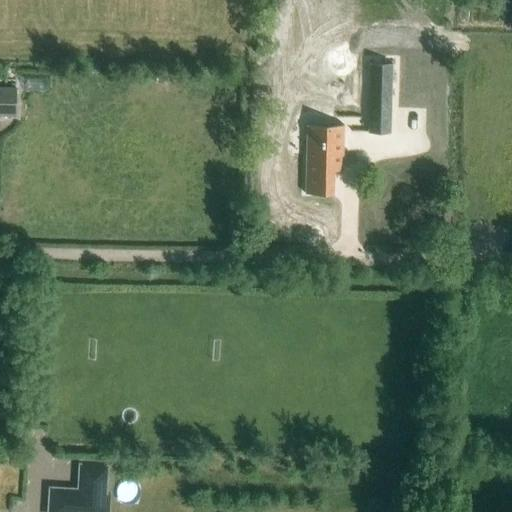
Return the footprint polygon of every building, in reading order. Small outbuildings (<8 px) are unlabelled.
[(272,3),(272,11),(287,11),(286,22),(301,22),(302,3),(272,3)] [(287,36),(286,92),(300,93),(302,37),(287,36)] [(371,63),(368,63),(368,67),(368,85),(367,133),(390,133),(391,63),(387,63),(371,63)] [(0,87),(0,115),(16,116),(16,88),(0,87)] [(305,152),(304,194),(333,194),(333,170),(342,170),(343,125),(319,125),(308,124),(305,124),(305,130),(305,152)] [(46,511),(108,511),(110,492),(104,491),(108,460),(78,458),(76,487),(48,486),(46,511)]
